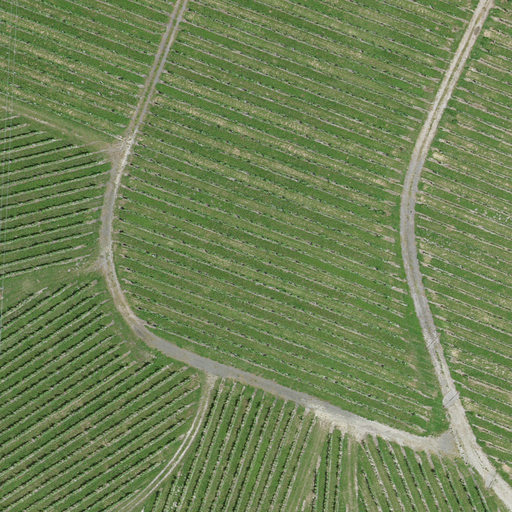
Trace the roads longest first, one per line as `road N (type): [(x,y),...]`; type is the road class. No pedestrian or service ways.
road 1 (track): [(181,0),(107,221),(112,277),(127,314),(161,346),(486,471)]
road 2 (track): [(511,505),(466,437),(410,249),(419,165),(491,0)]
